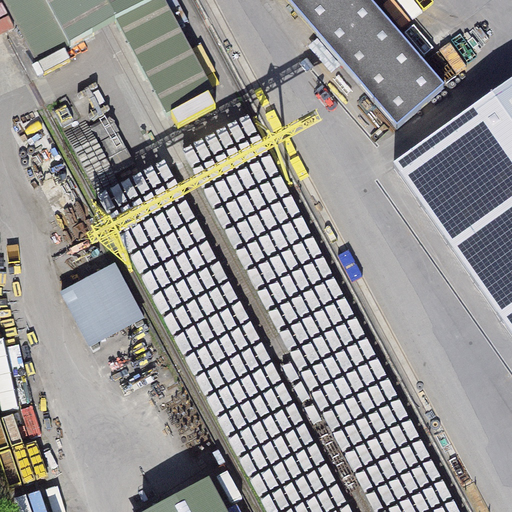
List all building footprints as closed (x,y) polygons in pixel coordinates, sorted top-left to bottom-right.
[(0,0),(35,66),(67,49),(67,50),(114,26),(164,120),(210,95),(159,0),(0,0)] [(286,0),(297,12),(398,128),(445,87),(370,0),(286,0)] [(511,77),(391,163),(511,334),(511,77)] [(93,230),(49,253),(67,287),(111,263),(93,230)] [(116,265),(60,295),(90,351),(146,322),(116,265)] [(221,511),(206,484),(153,511),(221,511)]
